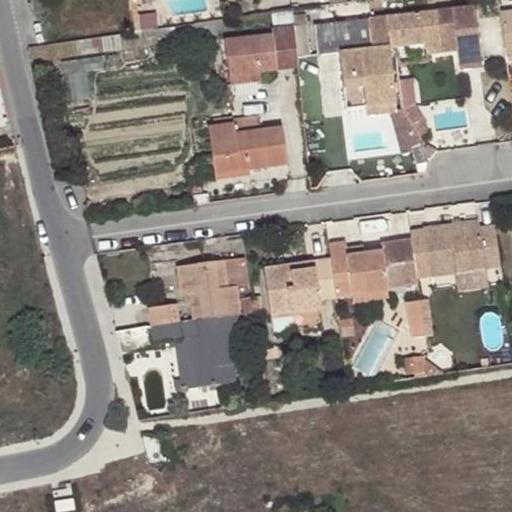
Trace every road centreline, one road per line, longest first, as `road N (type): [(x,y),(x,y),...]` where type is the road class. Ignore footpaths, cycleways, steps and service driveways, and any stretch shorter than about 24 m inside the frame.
road 1 (residential): [(511,168),(62,242)]
road 2 (residential): [(0,471),(58,457),(83,440),(98,414),(100,386),(62,242)]
road 3 (residential): [(62,242),(10,0)]
